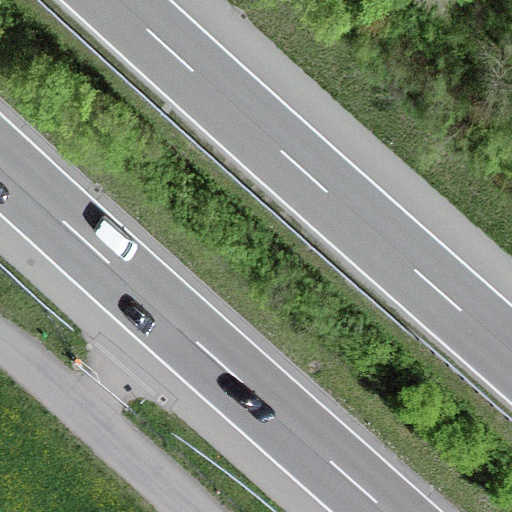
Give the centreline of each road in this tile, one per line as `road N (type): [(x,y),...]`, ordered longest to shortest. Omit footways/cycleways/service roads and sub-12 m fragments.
road 1 (motorway): [(511,355),(115,0)]
road 2 (motorway): [(0,163),(387,511)]
road 3 (unclassified): [(194,511),(0,337)]
